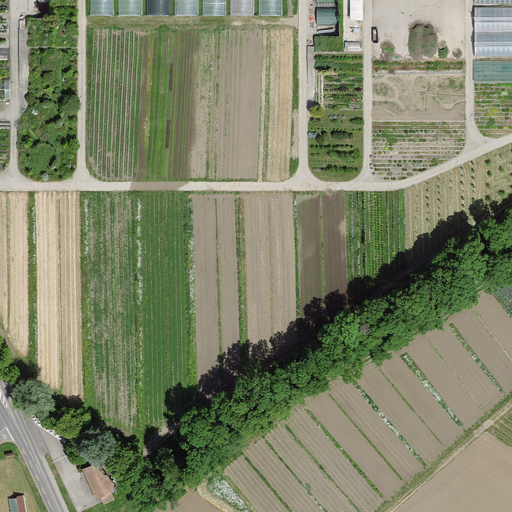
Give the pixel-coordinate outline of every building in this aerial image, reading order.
[(113,0),(90,0),(90,16),(114,16),(113,0)] [(142,0),(119,0),(119,16),(143,16),(142,0)] [(169,0),(146,0),(146,15),(170,15),(169,0)] [(197,0),(174,0),(174,17),(198,17),(197,0)] [(225,0),(202,0),(202,16),(226,16),(225,0)] [(254,0),(230,0),(231,16),(254,16),(254,0)] [(282,0),(258,0),(259,17),(282,17),(282,0)] [(476,54),(511,53),(511,4),(476,5),(476,54)] [(102,459),(81,468),(94,500),(115,492),(102,459)]
